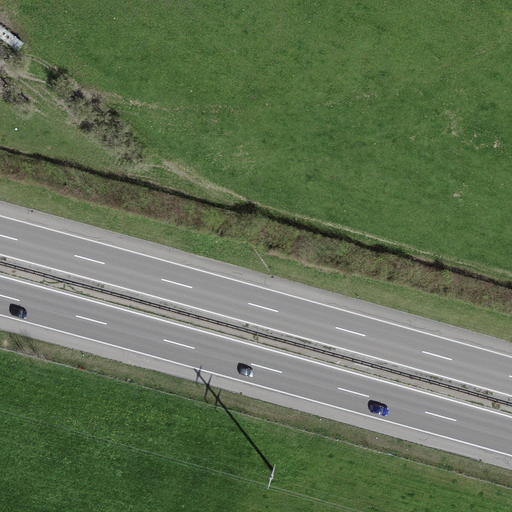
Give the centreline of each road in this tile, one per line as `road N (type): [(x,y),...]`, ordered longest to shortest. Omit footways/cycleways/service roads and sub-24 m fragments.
road 1 (track): [(511,279),(204,185),(0,23)]
road 2 (motorway): [(511,376),(0,234)]
road 3 (motorway): [(0,296),(511,438)]
